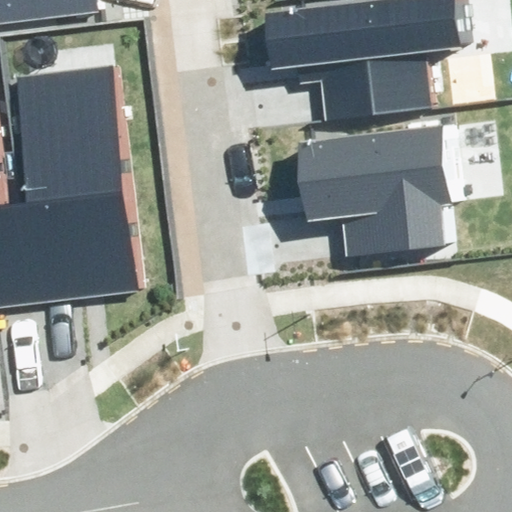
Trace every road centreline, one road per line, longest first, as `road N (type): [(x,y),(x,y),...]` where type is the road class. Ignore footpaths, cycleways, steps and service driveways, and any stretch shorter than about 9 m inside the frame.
road 1 (residential): [(260,406),(219,168),(213,0)]
road 2 (residential): [(260,406),(407,385),(464,386),(495,414),(509,446),(494,511)]
road 3 (residential): [(131,495),(234,416),(260,406)]
road 4 (residential): [(0,510),(131,495)]
